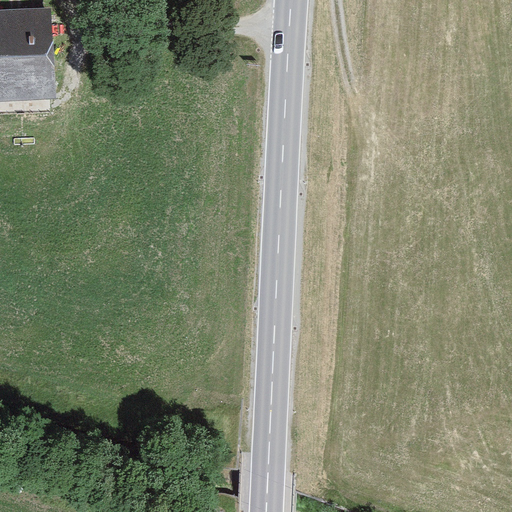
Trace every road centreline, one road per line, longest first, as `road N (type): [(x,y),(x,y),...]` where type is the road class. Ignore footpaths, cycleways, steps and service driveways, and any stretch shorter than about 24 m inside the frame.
road 1 (secondary): [(266,511),(291,0)]
road 2 (track): [(80,31),(289,19)]
road 3 (track): [(367,114),(348,84),(338,0)]
